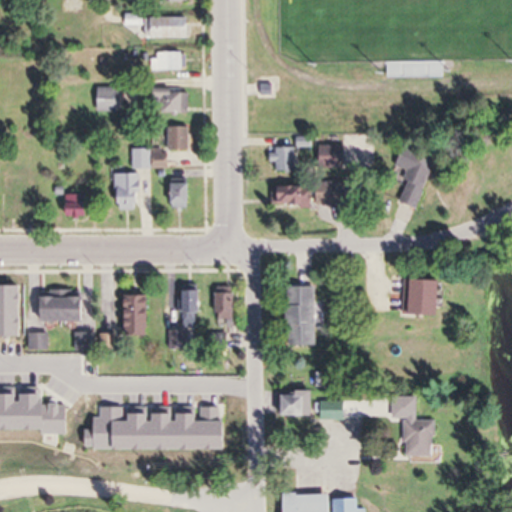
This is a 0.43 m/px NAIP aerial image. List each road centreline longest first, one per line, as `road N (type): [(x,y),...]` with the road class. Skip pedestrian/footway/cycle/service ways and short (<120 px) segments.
road 1 (residential): [(257,511),(253,250)]
road 2 (tertiary): [(230,253),(226,0)]
road 3 (tertiary): [(230,253),(0,252)]
road 4 (residential): [(230,253),(415,247)]
